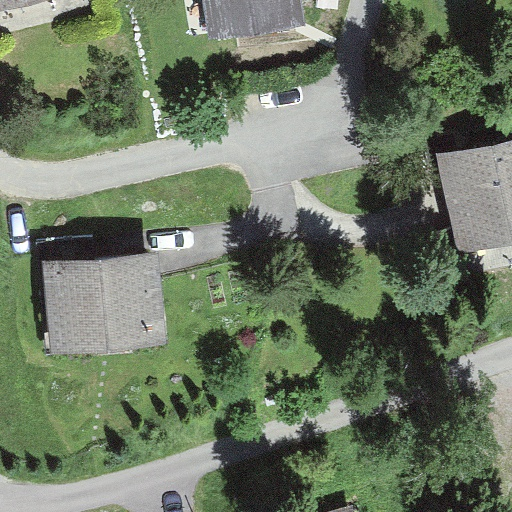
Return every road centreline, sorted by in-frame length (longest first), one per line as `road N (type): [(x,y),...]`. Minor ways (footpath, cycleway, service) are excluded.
road 1 (residential): [(0,507),(215,455),(511,353)]
road 2 (residential): [(0,148),(67,167),(357,112)]
